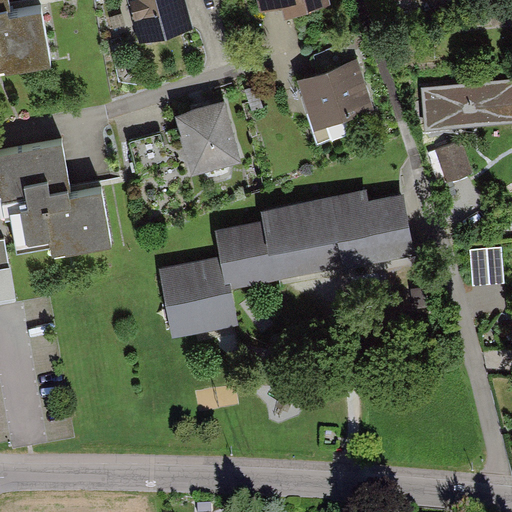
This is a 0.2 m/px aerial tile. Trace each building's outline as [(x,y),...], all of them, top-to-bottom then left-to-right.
[(8,0),(0,0),(0,66),(18,63),(19,65),(53,59),(44,3),(10,8),(8,0)] [(129,0),(140,37),(193,23),(186,0),(129,0)] [(259,0),(261,6),(282,0),(285,10),(322,0),(259,0)] [(358,55),(298,75),(319,141),(352,130),(346,113),(373,104),(358,55)] [(427,119),(511,115),(511,75),(426,79),(427,119)] [(226,95),(177,108),(193,168),(242,155),(226,95)] [(64,138),(0,150),(0,181),(6,211),(12,209),(19,246),(51,240),(53,249),(111,238),(100,185),(74,190),(64,138)] [(461,140),(436,148),(446,177),(471,169),(461,140)] [(264,220),(215,229),(220,258),(160,269),(172,333),(238,321),(231,283),(416,249),(405,189),(368,196),(366,186),(261,205),(264,220)] [(5,237),(0,237),(0,267),(10,265),(5,237)] [(500,246),(471,249),(474,282),(503,279),(500,246)]
